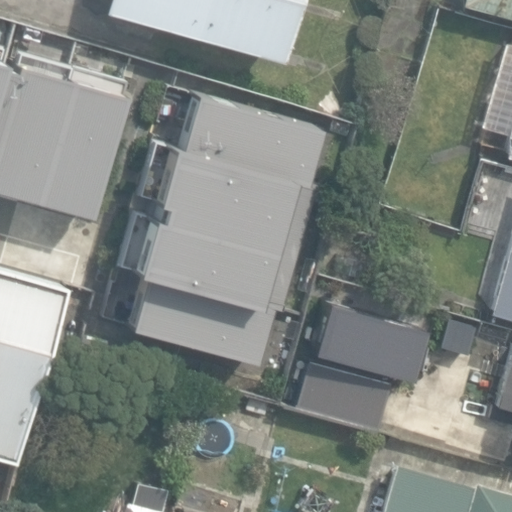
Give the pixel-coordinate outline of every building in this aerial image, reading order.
[(282,0),(89,0),(88,7),(269,53),(282,0)] [(511,0),(450,0),(450,1),(511,17),(511,0)] [(0,190),(84,214),(119,91),(7,59),(5,65),(0,63),(0,190)] [(511,73),(495,131),(503,133),(497,153),(511,156),(511,73)] [(137,272),(123,322),(249,359),(265,303),(249,298),(284,178),(298,183),(315,124),(189,87),(173,141),(160,138),(143,197),(151,199),(147,211),(141,210),(124,268),(137,272)] [(511,195),(481,309),(511,317),(511,195)] [(64,284),(0,265),(0,458),(12,462),(64,284)] [(321,299),(306,349),(408,377),(422,327),(321,299)] [(511,342),(504,340),(486,405),(504,410),(495,444),(511,448),(511,342)] [(384,377),(300,354),(287,401),(371,425),(384,377)] [(274,398),(231,389),(222,434),(264,444),(274,398)] [(462,480),(386,458),(370,511),(511,511),(511,488),(463,474),(462,480)] [(77,511),(80,498),(5,480),(0,501),(0,511),(77,511)]
